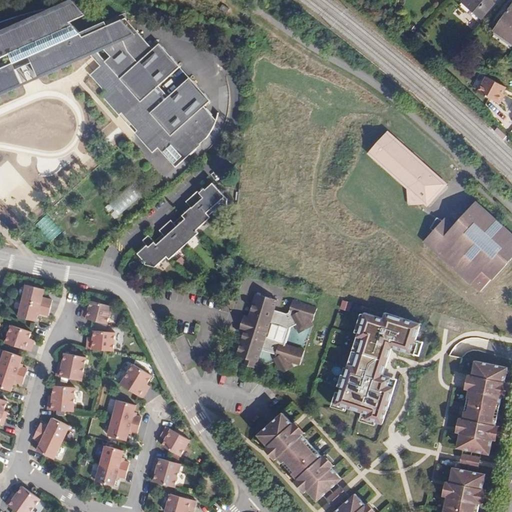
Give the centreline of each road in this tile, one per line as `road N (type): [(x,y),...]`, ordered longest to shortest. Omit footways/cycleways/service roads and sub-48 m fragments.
road 1 (tertiary): [(0,259),(125,290),(198,417),(256,494)]
road 2 (residential): [(21,471),(21,435),(63,330)]
